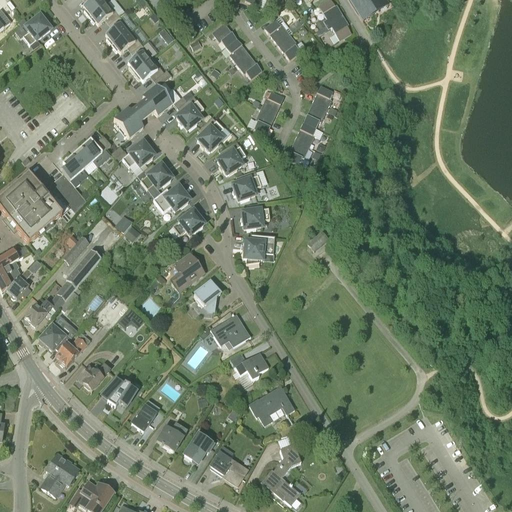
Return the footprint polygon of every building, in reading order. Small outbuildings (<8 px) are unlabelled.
[(89,20),(108,5),(103,0),(85,0),(89,4),(83,9),(85,12),(83,13),(89,20)] [(114,0),(110,3),(119,17),(125,13),(115,0),(114,0)] [(245,0),(244,3),(257,8),(260,1),(262,2),(262,0),(245,0)] [(349,0),(363,22),(380,12),(375,3),(380,0),(349,0)] [(326,22),(323,24),(325,28),(342,18),(339,11),(337,13),(330,1),(318,9),(322,16),(323,16),(326,22)] [(106,22),(109,26),(119,19),(108,5),(89,20),(94,26),(95,25),(98,28),(106,22)] [(0,13),(0,33),(10,25),(0,13)] [(342,18),(325,28),(326,29),(328,32),(331,30),(335,36),(339,43),(351,36),(344,25),(346,24),(342,18)] [(30,26),(25,30),(29,34),(22,40),(29,48),(50,32),(46,27),(48,26),(45,22),(43,23),(39,19),(38,20),(37,19),(29,25),(30,26)] [(111,48),(130,33),(119,19),(109,26),(113,31),(105,37),(107,40),(106,42),(111,48)] [(276,47),(289,37),(281,28),(280,29),(275,23),(264,31),(276,47)] [(325,28),(323,24),(322,23),(316,26),(320,31),(325,28)] [(224,26),(211,36),(214,39),(219,46),(220,45),(225,50),(236,42),(224,26)] [(289,31),(292,35),(298,30),(295,26),(289,31)] [(164,31),(159,35),(168,46),(173,42),(164,31)] [(128,50),(132,55),(141,47),(130,33),(111,48),(116,55),(118,53),(120,57),(128,50)] [(276,47),(289,63),(299,55),(294,49),(296,47),(289,37),(276,47)] [(228,58),(233,65),(236,68),(249,58),(236,42),(225,50),(230,57),(228,58)] [(193,54),(201,49),(198,43),(189,48),(193,54)] [(152,61),(141,47),(132,55),(135,59),(127,65),(130,69),(128,70),(133,76),(152,61)] [(231,77),(239,71),(243,77),(245,76),(250,82),(261,73),(249,58),(236,68),(228,74),(231,77)] [(152,61),(133,76),(138,83),(140,82),(143,85),(151,78),(155,83),(164,75),(152,61)] [(166,73),(164,75),(155,83),(159,88),(171,79),(166,73)] [(145,104),(143,105),(144,106),(146,105),(149,110),(166,97),(161,90),(159,91),(156,88),(156,89),(142,100),(145,104)] [(312,106),(326,113),(328,111),(331,104),(329,103),(332,95),(320,89),(312,106)] [(260,112),(275,119),(283,101),(271,95),(268,102),(265,101),(260,112)] [(171,103),(166,97),(149,110),(153,114),(151,116),(152,117),(154,115),(157,119),(171,108),(172,108),(169,105),(171,103)] [(173,107),(177,112),(186,104),(183,99),(173,107)] [(193,99),(186,104),(177,112),(180,116),(176,120),(180,125),(178,126),(181,130),(183,129),(187,133),(188,132),(189,133),(197,127),(196,126),(201,122),(197,118),(203,112),(193,99)] [(219,99),(214,103),(219,109),(224,105),(219,99)] [(141,124),(142,125),(152,117),(151,116),(153,114),(149,110),(146,105),(144,106),(143,105),(133,114),(131,116),(135,121),(139,126),(141,124)] [(321,125),(323,120),(331,124),(334,118),(332,118),(332,116),(328,114),(326,113),(312,106),(303,124),(316,130),(319,124),(321,125)] [(114,127),(119,134),(135,121),(131,116),(133,114),(131,115),(128,111),(114,122),(113,123),(116,126),(114,127)] [(260,112),(258,116),(255,124),(257,124),(253,132),(266,137),(275,119),(260,112)] [(197,134),(201,138),(197,143),(201,147),(199,149),(203,152),(205,150),(209,155),(211,153),(212,154),(218,148),(217,147),(222,142),(218,138),(223,132),(211,120),(197,134)] [(135,121),(119,134),(124,140),(126,139),(128,142),(129,141),(143,130),(140,126),(142,125),(141,124),(139,126),(135,121)] [(303,124),(295,142),(310,149),(314,140),(312,139),(316,130),(303,124)] [(110,148),(106,144),(102,139),(98,143),(106,152),(110,148)] [(304,162),(310,149),(295,142),(285,162),(298,168),(301,161),(304,162)] [(86,145),(81,150),(92,164),(106,152),(98,143),(94,147),(91,144),(88,147),(86,145)] [(219,155),(222,160),(217,163),(220,168),(218,170),(221,174),(223,173),(226,178),(228,177),(229,178),(237,173),(236,172),(241,168),(238,163),(245,159),(236,144),(219,155)] [(136,165),(139,170),(144,166),(145,167),(152,161),(151,160),(153,158),(149,154),(152,152),(148,148),(146,150),(143,145),(122,161),(129,170),(136,165)] [(315,152),(322,155),(324,149),(318,147),(315,152)] [(120,149),(110,157),(114,161),(123,154),(120,149)] [(83,172),(92,164),(81,150),(71,158),(83,172)] [(312,160),(318,163),(321,157),(314,154),(312,160)] [(62,166),(63,168),(66,171),(62,175),(63,177),(74,190),(88,178),(83,172),(71,158),(62,166)] [(21,165),(25,169),(30,164),(27,160),(21,165)] [(140,184),(147,193),(153,187),(157,192),(162,188),(163,189),(170,184),(169,182),(171,181),(167,176),(170,175),(166,171),(164,172),(161,168),(156,171),(152,167),(143,174),(147,179),(140,184)] [(86,204),(85,202),(81,198),(74,190),(63,177),(45,192),(28,173),(0,196),(0,213),(6,221),(4,222),(4,221),(3,222),(7,226),(9,224),(13,228),(10,230),(14,235),(15,234),(14,234),(16,232),(28,246),(60,217),(67,225),(86,204)] [(238,186),(232,188),(234,194),(232,194),(234,199),(236,198),(238,204),(240,203),(241,205),(249,202),(249,200),(255,198),(253,192),(261,189),(255,173),(236,180),(238,186)] [(153,203),(163,216),(171,209),(174,214),(179,210),(180,211),(188,206),(187,204),(189,203),(185,198),(187,197),(184,193),(182,194),(178,190),(169,196),(166,192),(153,203)] [(86,193),(81,198),(85,202),(90,197),(86,193)] [(247,209),(248,214),(242,215),(243,221),(240,222),(241,227),(243,226),(244,232),(246,232),(246,233),(256,232),(256,231),(262,230),(261,224),(269,223),(268,212),(259,213),(259,207),(247,209)] [(189,238),(194,234),(195,235),(203,230),(202,228),(203,227),(200,222),(202,221),(198,217),(196,218),(193,214),(172,230),(179,239),(186,233),(189,238)] [(122,236),(131,226),(123,219),(114,229),(122,236)] [(323,234),(315,240),(307,246),(311,251),(314,248),(316,250),(327,240),(329,242),(323,234)] [(245,267),(259,266),(259,262),(262,263),(262,257),(273,258),(274,240),(250,238),(250,244),(245,244),(245,250),(242,250),(242,255),(244,255),(244,261),(246,261),(245,267)] [(78,245),(72,239),(66,245),(72,251),(78,245)] [(88,246),(81,240),(78,245),(72,251),(62,262),(69,267),(88,246)] [(164,253),(160,249),(155,254),(159,258),(164,253)] [(2,299),(3,298),(6,294),(11,289),(16,284),(7,269),(18,262),(13,254),(0,261),(0,294),(2,297),(1,297),(2,299)] [(66,285),(67,286),(75,292),(100,262),(91,255),(66,285)] [(202,274),(190,257),(176,267),(181,275),(169,284),(176,293),(167,305),(171,310),(184,299),(180,294),(190,286),(189,284),(202,274)] [(11,289),(6,294),(11,298),(11,300),(13,302),(15,302),(16,303),(28,290),(23,286),(32,276),(27,272),(16,284),(11,289)] [(165,283),(159,277),(146,292),(148,295),(160,286),(161,287),(165,283)] [(193,298),(204,312),(214,313),(217,293),(210,284),(193,298)] [(67,286),(57,298),(57,299),(65,305),(73,294),(75,292),(67,286)] [(78,299),(73,294),(65,305),(60,311),(64,315),(78,299)] [(51,322),(56,315),(48,309),(40,302),(23,322),(24,323),(24,324),(23,324),(23,325),(24,326),(24,327),(25,328),(26,328),(27,328),(28,328),(29,328),(30,327),(34,331),(46,318),(51,322)] [(118,324),(125,331),(129,327),(132,326),(137,331),(144,324),(130,311),(118,324)] [(203,343),(211,336),(220,350),(231,343),(235,349),(250,340),(250,339),(249,340),(240,325),(238,326),(234,319),(209,334),(207,330),(199,339),(203,343)] [(44,347),(52,354),(55,351),(58,355),(75,336),(65,326),(61,331),(54,325),(39,342),(40,343),(39,346),(42,349),(44,347)] [(54,360),(66,370),(86,348),(78,341),(69,350),(66,347),(54,360)] [(257,378),(268,371),(268,370),(267,371),(262,363),(263,363),(259,356),(234,371),(239,379),(246,375),(251,384),(258,380),(257,378)] [(83,385),(92,393),(110,372),(103,366),(95,375),(94,373),(93,374),(88,369),(79,380),(84,384),(83,385)] [(123,387),(122,388),(116,382),(101,399),(107,405),(106,406),(114,411),(119,404),(127,409),(136,395),(128,391),(128,390),(123,387)] [(281,390),(281,389),(249,408),(256,420),(258,419),(264,429),(272,424),(268,417),(281,409),(286,418),(287,418),(286,416),(293,412),(294,413),(280,390),(281,390)] [(207,400),(198,401),(199,410),(209,408),(207,400)] [(136,420),(131,427),(139,433),(139,432),(142,435),(143,435),(151,423),(146,419),(150,414),(144,409),(136,420)] [(232,412),(227,420),(235,425),(240,416),(232,412)] [(295,426),(295,425),(278,435),(278,436),(281,440),(301,435),(300,435),(295,426)] [(163,449),(174,455),(187,434),(175,427),(171,434),(165,430),(156,444),(161,448),(163,449)] [(199,434),(191,446),(183,459),(191,464),(192,462),(198,466),(205,455),(208,457),(214,447),(206,442),(207,440),(199,434)] [(261,484),(260,485),(260,486),(266,491),(268,487),(275,492),(273,494),(283,502),(291,509),(292,509),(290,507),(298,497),(281,482),(291,469),(300,466),(294,448),(279,453),(283,463),(270,479),(268,478),(262,485),(261,484)] [(229,483),(237,488),(246,474),(219,456),(210,470),(223,478),(230,482),(229,483)] [(49,476),(40,490),(55,501),(65,486),(68,488),(79,473),(70,467),(71,466),(57,457),(46,474),(49,476)] [(95,490),(88,485),(81,495),(77,493),(68,506),(75,510),(77,507),(85,511),(101,511),(112,497),(101,489),(99,493),(96,491),(96,490),(95,490)]
